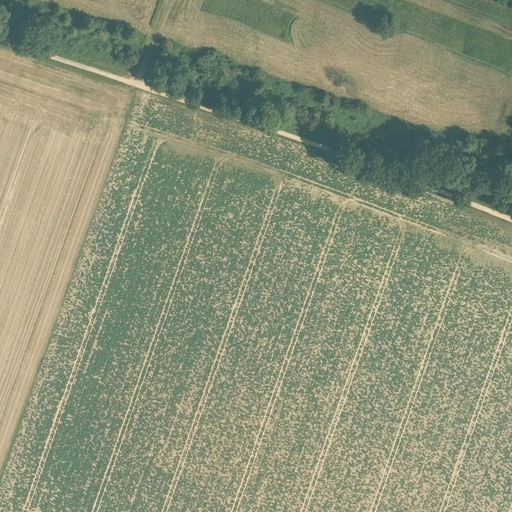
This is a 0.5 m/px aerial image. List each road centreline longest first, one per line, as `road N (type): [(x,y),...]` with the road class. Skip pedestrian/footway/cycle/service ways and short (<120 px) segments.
road 1 (track): [(137,89),(511,223)]
road 2 (track): [(0,44),(137,89)]
